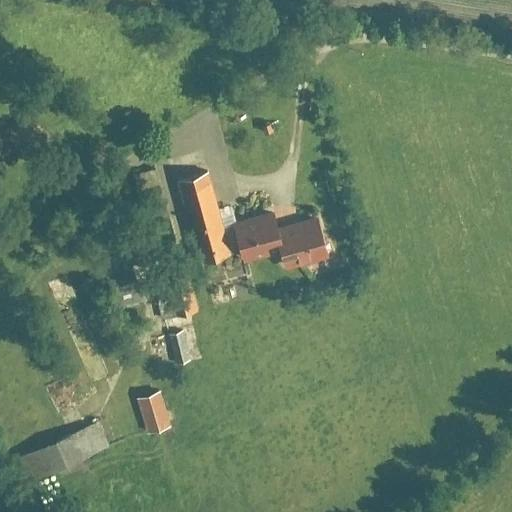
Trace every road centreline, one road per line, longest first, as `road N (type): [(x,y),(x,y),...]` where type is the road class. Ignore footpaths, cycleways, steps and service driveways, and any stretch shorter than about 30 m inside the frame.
road 1 (track): [(355,36),(127,165)]
road 2 (track): [(207,115),(212,154),(231,185),(249,189),(284,178),(308,58)]
road 3 (track): [(355,36),(129,0)]
road 4 (track): [(511,57),(355,36)]
